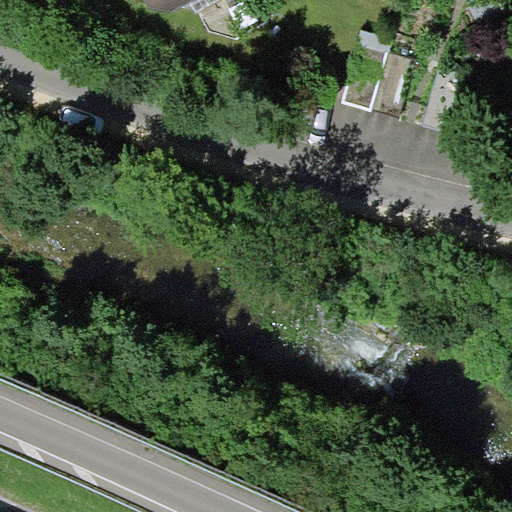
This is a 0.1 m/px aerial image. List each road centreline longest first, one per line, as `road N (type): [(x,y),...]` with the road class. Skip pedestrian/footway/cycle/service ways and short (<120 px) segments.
road 1 (residential): [(0,59),(301,165),(511,217)]
road 2 (motorway): [(219,511),(0,413)]
